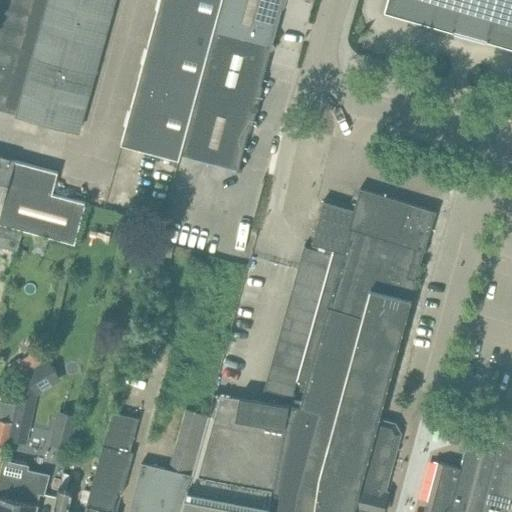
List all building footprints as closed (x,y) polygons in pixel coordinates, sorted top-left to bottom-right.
[(51,0),(0,0),(0,108),(22,114),(51,0)] [(115,0),(51,0),(22,114),(80,130),(115,0)] [(221,0),(159,0),(152,27),(210,43),(214,29),(221,0)] [(222,0),(214,29),(276,46),(273,41),(284,0),(222,0)] [(511,0),(388,0),(385,11),(511,46),(511,0)] [(210,43),(152,27),(137,85),(194,100),(210,43)] [(204,69),(181,154),(242,170),(240,165),(254,111),(259,108),(256,103),(271,49),(276,46),(214,29),(204,69)] [(194,100),(137,85),(121,143),(179,159),(194,100)] [(0,205),(2,206),(0,214),(0,222),(1,222),(0,225),(0,244),(19,249),(24,229),(75,243),(86,202),(52,193),(58,171),(14,160),(0,155),(0,205)] [(436,211),(360,187),(354,209),(324,200),(312,243),(344,253),(300,407),(318,413),(297,494),(295,511),(381,511),(402,432),(396,422),(380,417),(436,211)] [(34,238),(31,249),(40,252),(44,249),(46,242),(34,238)] [(333,254),(305,247),(302,258),(330,266),(333,254)] [(330,266),(302,258),(299,270),(327,278),(330,266)] [(327,278),(298,270),(295,282),(323,290),(327,278)] [(323,290),(295,282),(292,294),(320,302),(323,290)] [(320,302),(292,294),(288,306),(317,314),(320,302)] [(317,314),(288,306),(285,318),(313,326),(317,314)] [(313,326),(285,318),(282,330),(310,338),(313,326)] [(310,338),(282,330),(278,341),(307,349),(310,338)] [(307,349),(278,341),(275,353),(303,361),(307,349)] [(303,361),(275,353),(272,365),(300,373),(303,361)] [(18,356),(8,363),(14,373),(24,367),(18,356)] [(300,373),(272,365),(268,377),(297,385),(300,373)] [(297,385),(268,377),(265,389),(293,396),(297,385)] [(290,405),(220,394),(201,474),(274,489),(290,405)] [(2,401),(0,408),(0,445),(5,447),(14,404),(2,401)] [(295,511),(297,494),(318,413),(290,404),(290,405),(272,503),(269,511),(295,511)] [(186,408),(168,468),(191,474),(208,414),(186,408)] [(77,415),(58,410),(49,444),(69,449),(77,415)] [(511,455),(511,425),(503,423),(496,452),(511,455)] [(449,441),(459,444),(462,434),(452,431),(449,441)] [(461,467),(448,511),(480,511),(483,504),(488,482),(496,452),(467,444),(461,467)] [(511,486),(511,455),(496,452),(488,482),(511,486)] [(438,461),(424,511),(448,511),(461,467),(438,461)] [(0,511),(37,511),(43,493),(44,494),(48,477),(24,471),(22,479),(17,478),(19,466),(2,462),(0,468),(0,511)] [(168,468),(142,462),(129,511),(179,511),(191,474),(168,468)] [(509,509),(511,494),(511,486),(488,482),(483,504),(509,509)] [(269,511),(272,503),(188,487),(180,511),(269,511)] [(52,511),(71,511),(68,511),(74,491),(60,488),(54,508),(52,511)]
